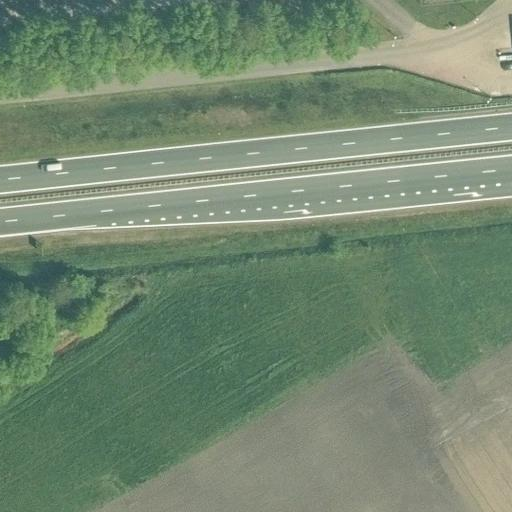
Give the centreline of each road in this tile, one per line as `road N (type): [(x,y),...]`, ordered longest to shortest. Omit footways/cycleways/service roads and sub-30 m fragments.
road 1 (trunk): [(511,128),(0,180)]
road 2 (trunk): [(0,222),(511,175)]
